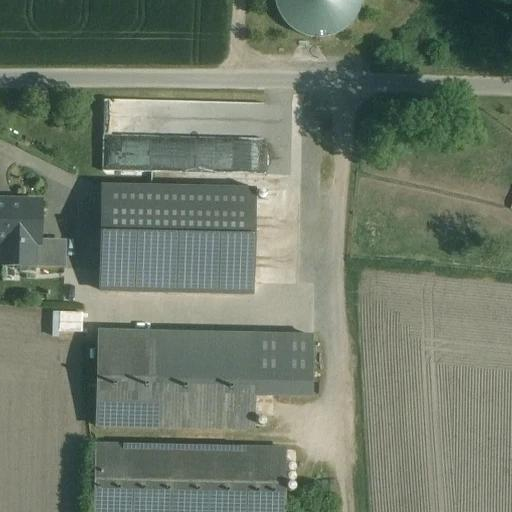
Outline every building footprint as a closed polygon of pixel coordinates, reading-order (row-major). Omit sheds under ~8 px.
[(305,32),(318,34),(331,32),(343,26),(353,17),(360,6),(360,0),(275,0),(277,5),(283,17),(293,26),(305,32)] [(242,139),(243,103),(109,100),(106,101),(105,167),(133,168),(134,161),(128,160),(146,155),(147,157),(157,154),(157,139),(172,139),(174,143),(188,139),(192,151),(195,150),(195,144),(209,140),(238,141),(238,153),(246,151),(248,157),(258,157),(258,141),(266,166),(267,140),(242,139)] [(252,192),(98,187),(95,290),(249,295),(252,192)] [(42,204),(0,203),(0,243),(41,244),(42,204)] [(85,334),(85,311),(53,312),(54,334),(85,334)] [(93,336),(91,429),(250,433),(251,385),(156,383),(157,337),(93,336)] [(93,446),(91,511),(281,511),(284,451),(93,446)]
